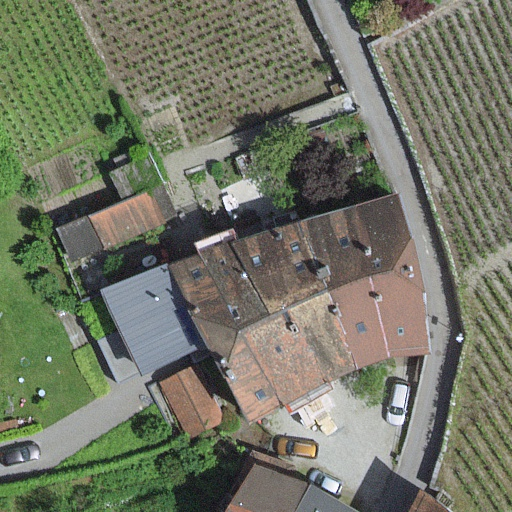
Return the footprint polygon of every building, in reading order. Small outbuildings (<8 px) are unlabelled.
[(72,265),(165,226),(149,188),(56,227),(72,265)] [(400,197),(355,208),(392,351),(426,350),(423,288),(400,197)] [(299,223),(330,289),(365,364),(392,351),(355,208),(299,223)] [(299,223),(284,227),(241,240),(309,390),(335,378),(300,303),(330,289),(299,223)] [(309,390),(241,240),(209,250),(280,404),(309,390)] [(209,250),(174,266),(214,354),(248,419),(280,404),(209,250)] [(196,362),(214,354),(174,266),(107,290),(144,370),(190,348),(196,362)] [(335,378),(365,364),(330,289),(300,303),(335,378)] [(222,419),(197,368),(165,383),(190,434),(222,419)] [(335,511),(257,467),(242,494),(231,511),(335,511)] [(442,511),(431,502),(423,511),(442,511)]
